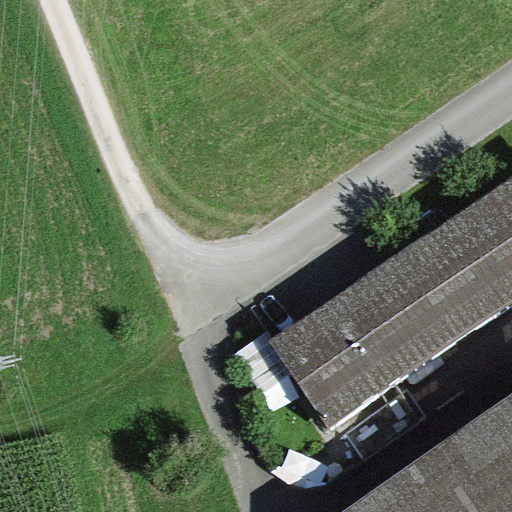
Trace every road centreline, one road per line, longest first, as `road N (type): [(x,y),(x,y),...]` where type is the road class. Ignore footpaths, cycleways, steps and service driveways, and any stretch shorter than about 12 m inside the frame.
road 1 (residential): [(511,92),(189,303)]
road 2 (track): [(56,0),(189,303)]
road 3 (track): [(0,427),(36,419),(202,340)]
road 4 (residential): [(257,511),(189,303)]
